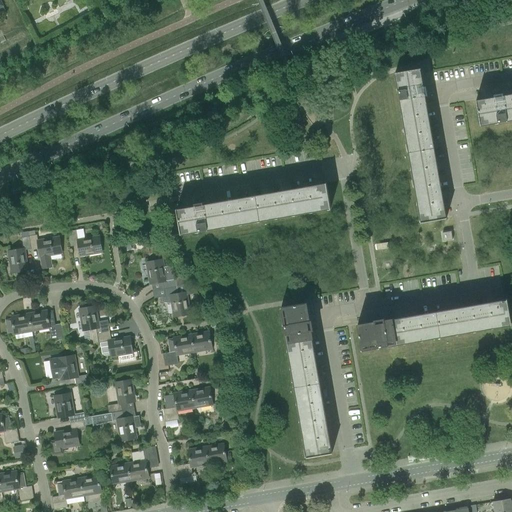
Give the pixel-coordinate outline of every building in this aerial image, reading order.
[(423,87),(420,69),(395,73),(421,223),(446,218),(446,217),(443,218),(422,97),(425,97),(423,87)] [(494,97),(476,100),(480,126),(511,120),(511,97),(505,99),(504,96),(504,95),(494,97)] [(194,206),(177,209),(176,209),(181,235),(330,209),(327,187),(205,208),(205,205),(194,207),(194,206)] [(78,245),(80,256),(102,252),(99,236),(78,240),(76,230),(68,232),(71,247),(78,245)] [(442,233),(444,241),(452,240),(451,231),(442,233)] [(52,232),(29,236),(31,249),(38,248),(42,269),(51,267),(49,255),(62,253),(59,237),(53,238),(52,232)] [(31,249),(29,236),(21,238),(23,249),(8,251),(12,273),(27,270),(24,251),(31,249)] [(163,282),(164,289),(182,286),(190,280),(185,273),(175,279),(174,279),(172,266),(163,267),(162,260),(146,262),(150,284),(163,282)] [(182,286),(164,289),(166,296),(162,297),(163,302),(172,304),(174,317),(190,314),(186,293),(196,291),(197,293),(198,293),(190,280),(182,286)] [(309,321),(306,303),(281,308),(307,457),(332,453),(332,452),(328,453),(307,332),(310,332),(309,321)] [(386,324),(385,321),(375,323),(375,322),(357,325),(361,351),(511,325),(507,303),(386,324)] [(90,330),(92,344),(98,343),(97,336),(110,333),(108,320),(97,322),(95,306),(79,309),(83,331),(90,330)] [(46,311),(29,314),(32,331),(49,328),(51,339),(57,338),(55,325),(53,312),(47,313),(46,311)] [(14,334),(32,331),(29,314),(11,317),(11,319),(5,320),(7,334),(14,333),(14,334)] [(61,324),(55,325),(57,338),(64,337),(63,334),(62,326),(61,324)] [(209,332),(191,335),(194,352),(212,349),(209,332)] [(98,343),(92,344),(108,342),(110,357),(132,353),(130,337),(111,340),(110,333),(97,336),(98,343)] [(162,354),(164,360),(177,358),(177,355),(194,352),(191,335),(167,339),(170,353),(162,354)] [(90,347),(86,352),(91,356),(94,350),(90,347)] [(28,349),(20,350),(21,357),(29,355),(28,349)] [(58,359),(48,360),(52,382),(62,380),(71,379),(74,378),(76,385),(86,384),(89,383),(87,376),(78,377),(76,371),(76,369),(74,356),(68,357),(58,359)] [(178,364),(177,358),(164,360),(165,366),(178,364)] [(107,406),(109,414),(122,411),(120,404),(135,402),(134,401),(137,397),(133,395),(131,380),(115,383),(119,404),(107,406)] [(209,388),(192,391),(195,408),(212,404),(209,388)] [(166,409),(163,410),(164,416),(178,413),(177,411),(195,408),(192,391),(174,394),(174,395),(164,396),(166,409)] [(69,416),(70,423),(84,421),(84,418),(83,413),(74,415),(70,394),(54,396),(58,418),(69,416)] [(109,414),(84,418),(84,421),(85,426),(93,424),(93,426),(113,422),(113,421),(116,420),(120,441),(126,440),(136,439),(134,428),(140,427),(140,428),(139,416),(135,416),(132,417),(123,418),(122,411),(109,414)] [(178,413),(164,416),(165,422),(179,420),(178,413)] [(0,431),(3,431),(4,437),(18,435),(17,429),(11,430),(8,416),(2,417),(1,414),(0,414),(0,431)] [(84,421),(70,423),(71,430),(54,433),(56,441),(50,442),(52,456),(63,454),(62,448),(79,445),(76,430),(86,428),(85,426),(84,421)] [(18,435),(4,437),(5,444),(19,441),(18,435)] [(224,444),(206,447),(208,464),(226,461),(225,453),(224,444)] [(24,445),(13,447),(15,459),(26,457),(24,445)] [(155,446),(141,449),(142,451),(142,455),(156,453),(155,446)] [(206,447),(188,450),(190,463),(177,466),(178,472),(191,470),(191,467),(208,464),(206,447)] [(133,463),(128,464),(130,480),(148,477),(146,461),(157,459),(156,453),(142,455),(142,451),(131,452),(133,463)] [(130,480),(128,464),(110,467),(113,483),(130,480)] [(191,470),(178,472),(179,478),(192,476),(191,470)] [(0,484),(1,492),(18,489),(19,495),(32,492),(31,486),(26,487),(23,473),(16,474),(16,472),(0,474),(0,484)] [(98,475),(80,478),(83,495),(101,492),(98,475)] [(192,476),(179,478),(180,485),(197,482),(196,475),(192,476)] [(51,497),(53,504),(66,501),(65,498),(83,495),(80,478),(56,483),(59,496),(51,497)] [(184,486),(175,487),(177,501),(186,500),(184,486)] [(158,491),(153,496),(159,501),(163,496),(158,491)] [(32,492),(19,495),(20,501),(34,498),(32,492)] [(131,499),(124,500),(126,508),(133,507),(131,499)] [(511,509),(510,499),(492,502),(494,511),(507,511),(511,511),(511,509)]
